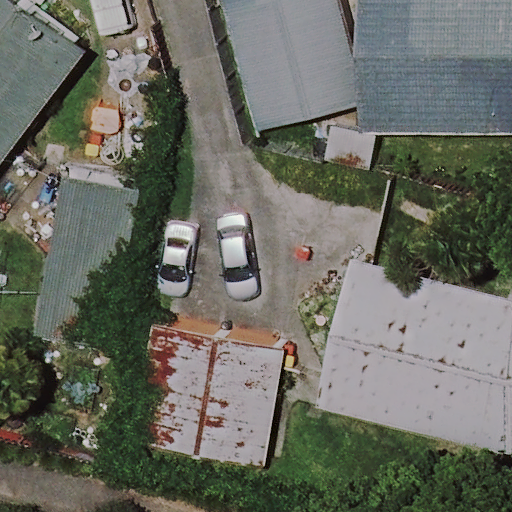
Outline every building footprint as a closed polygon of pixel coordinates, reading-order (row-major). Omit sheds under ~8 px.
[(0,0),(0,163),(88,44),(27,0),(0,0)] [(353,116),(354,0),(245,0),(244,115),(353,116)] [(511,0),(354,0),(353,116),(377,116),(377,131),(511,131),(511,0)] [(130,194),(17,163),(0,225),(0,226),(113,257),(130,194)] [(511,275),(343,256),(325,412),(511,433),(511,275)]
